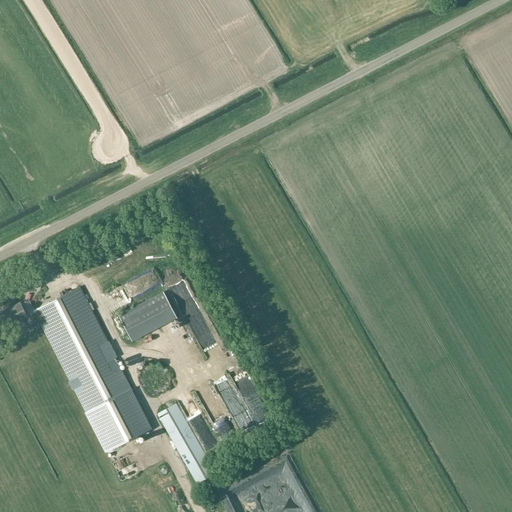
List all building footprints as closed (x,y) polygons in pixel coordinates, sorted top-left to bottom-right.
[(157,272),(135,283),(137,288),(141,286),(142,289),(161,280),(157,272)] [(151,429),(131,390),(79,288),(34,310),(35,312),(27,317),(20,302),(0,312),(0,313),(7,327),(22,320),(28,331),(42,324),(87,413),(85,414),(106,453),(151,429)] [(117,290),(118,302),(124,301),(124,297),(133,296),(133,289),(117,290)] [(175,316),(163,289),(117,310),(123,324),(126,323),(131,336),(175,316)] [(218,353),(192,302),(182,307),(208,359),(218,353)] [(142,370),(142,372),(140,375),(140,379),(140,384),(142,388),(146,392),(150,394),(155,395),(160,394),(164,392),(167,388),(169,384),(170,379),(169,375),(167,370),(164,367),(160,365),(155,364),(150,365),(146,367),(142,370)] [(272,418),(243,365),(228,373),(257,426),(272,418)] [(223,376),(213,379),(218,393),(228,389),(223,376)] [(221,393),(227,405),(235,401),(229,389),(221,393)] [(175,404),(162,412),(158,414),(198,484),(215,474),(175,404)] [(146,439),(147,445),(158,443),(157,436),(146,439)] [(115,468),(132,459),(128,453),(112,461),(115,468)] [(269,466),(228,485),(231,493),(272,474),(269,466)] [(184,511),(189,510),(180,495),(182,494),(169,474),(154,483),(171,511),(184,511)] [(229,486),(223,488),(227,498),(232,496),(229,486)] [(238,511),(235,500),(229,502),(231,511),(238,511)]
